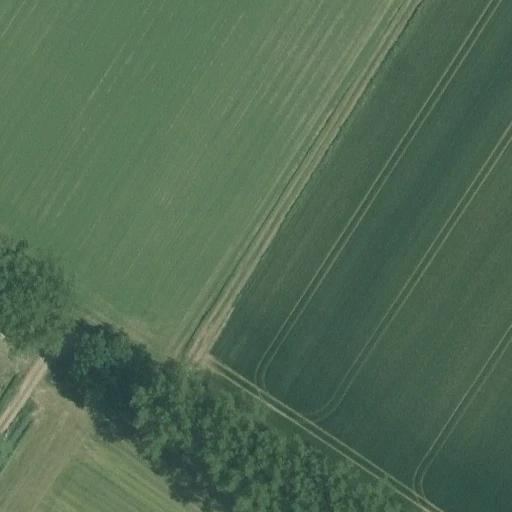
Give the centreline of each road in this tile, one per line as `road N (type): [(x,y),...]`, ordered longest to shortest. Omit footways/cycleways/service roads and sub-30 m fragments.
road 1 (track): [(418,0),(162,403)]
road 2 (track): [(162,403),(78,347),(41,360),(0,423)]
road 3 (track): [(162,403),(323,511)]
